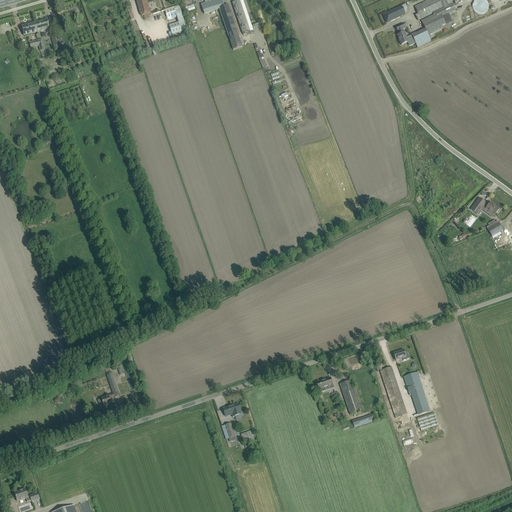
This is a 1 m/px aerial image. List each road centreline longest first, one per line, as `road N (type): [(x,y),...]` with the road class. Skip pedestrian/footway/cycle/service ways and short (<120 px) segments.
road 1 (unclassified): [(0,468),(511,290)]
road 2 (unclassified): [(511,195),(405,107),(352,0)]
road 3 (track): [(458,308),(407,199)]
